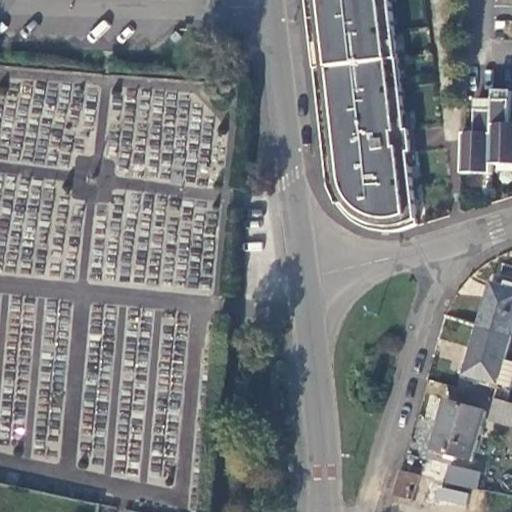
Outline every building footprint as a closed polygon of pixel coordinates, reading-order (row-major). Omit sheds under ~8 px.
[(306,0),(310,31),(320,30),(324,64),(314,65),(315,67),(324,66),(328,101),(319,102),(326,159),(330,159),(331,171),(334,198),(343,212),(350,219),(350,215),(368,213),(369,226),(373,228),(378,230),(386,230),(395,230),(405,227),(416,221),(389,0),(306,0)] [(511,122),(508,122),(509,89),(492,89),(491,99),(475,98),(474,131),(461,131),(460,171),(490,172),(490,162),(511,162),(511,122)] [(483,303),(476,324),(509,334),(511,335),(511,281),(508,281),(507,286),(490,281),(483,303)] [(494,382),(509,334),(476,324),(469,346),(462,344),(459,354),(453,374),(486,384),(487,380),(494,382)] [(494,382),(490,396),(493,397),(502,400),(511,367),(511,335),(509,334),(494,382)] [(511,424),(511,402),(502,400),(493,397),(487,417),(511,424)] [(482,409),(443,398),(433,433),(428,451),(457,459),(459,454),(468,456),(482,409)] [(476,470),(448,463),(444,479),(475,487),(476,470)] [(423,475),(397,468),(391,493),(417,500),(423,475)] [(466,506),(468,491),(437,485),(434,501),(466,506)]
